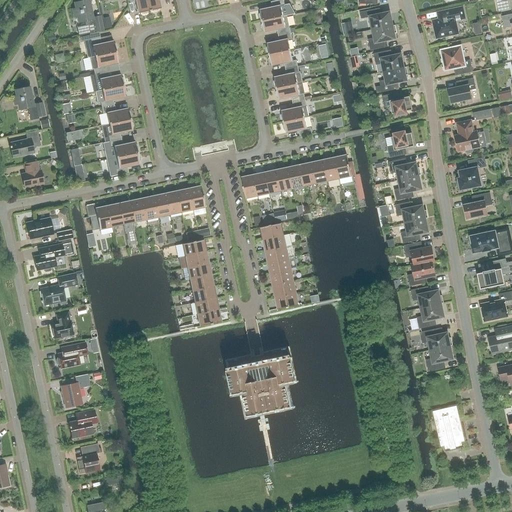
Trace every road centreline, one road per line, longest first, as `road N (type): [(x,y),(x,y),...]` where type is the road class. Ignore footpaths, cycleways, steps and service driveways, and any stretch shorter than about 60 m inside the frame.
road 1 (residential): [(406,0),(499,486)]
road 2 (residential): [(66,511),(1,206)]
road 3 (residential): [(161,173),(134,34),(184,23)]
road 4 (residential): [(184,23),(232,13),(237,20),(264,151)]
road 5 (residential): [(0,347),(34,511)]
road 6 (residential): [(1,206),(161,173)]
road 7 (residential): [(249,318),(254,300),(221,160)]
road 8 (residential): [(249,318),(236,303),(210,163)]
road 9 (residential): [(372,511),(499,486)]
